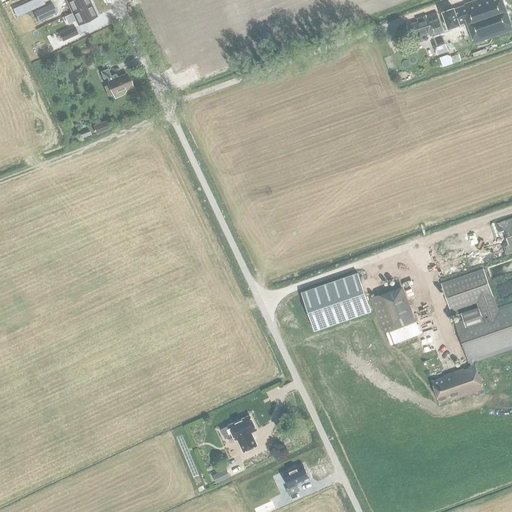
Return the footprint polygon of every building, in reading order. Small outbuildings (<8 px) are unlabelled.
[(44,5),(41,0),(33,0),(24,4),(22,5),(20,6),(18,7),(13,10),(16,18),(21,15),(23,14),(26,13),(28,12),(44,5)] [(88,0),(65,0),(71,13),(91,4),(88,0)] [(446,13),(435,17),(441,34),(452,30),(459,51),(498,37),(485,0),(483,0),(457,9),(457,10),(446,14),(446,13)] [(52,4),(34,12),(38,21),(56,13),(52,4)] [(91,4),(71,13),(78,26),(97,17),(91,4)] [(78,35),(74,27),(59,35),(62,43),(78,35)] [(453,64),(450,56),(447,55),(439,58),(442,68),(453,64)] [(105,70),(98,73),(101,81),(105,79),(106,83),(112,96),(113,99),(112,99),(113,100),(123,95),(124,94),(123,94),(124,90),(126,89),(126,90),(131,87),(128,83),(124,75),(116,79),(114,75),(109,77),(105,70)] [(110,130),(106,121),(92,126),(96,135),(110,130)] [(511,216),(495,221),(505,255),(511,252),(511,216)] [(457,244),(479,241),(478,233),(456,237),(457,244)] [(463,321),(454,323),(468,363),(511,348),(511,303),(497,309),(483,270),(441,284),(450,312),(476,303),(478,308),(461,314),(463,321)] [(314,331),(371,311),(358,273),(301,293),(314,331)] [(403,286),(371,298),(384,333),(387,332),(391,345),(421,334),(403,286)] [(451,400),(484,389),(475,365),(443,376),(444,377),(431,381),(439,403),(451,399),(451,400)] [(165,405),(175,398),(172,393),(161,400),(165,405)] [(187,404),(180,412),(186,416),(192,407),(187,404)] [(150,405),(138,410),(140,416),(152,410),(150,405)] [(124,419),(127,425),(138,419),(136,414),(124,419)] [(250,416),(220,430),(225,439),(233,435),(235,440),(237,440),(243,452),(257,446),(252,436),(251,436),(249,434),(256,430),(250,416)] [(186,442),(166,450),(177,477),(185,474),(184,471),(196,466),(186,442)] [(290,472),(283,475),(289,488),(286,489),(289,496),(299,491),(297,485),(309,480),(303,466),(296,469),(295,467),(289,470),(290,472)] [(225,470),(212,476),(216,484),(229,478),(225,470)] [(271,511),(276,510),(272,501),(269,502),(254,509),(254,511),(271,511)]
